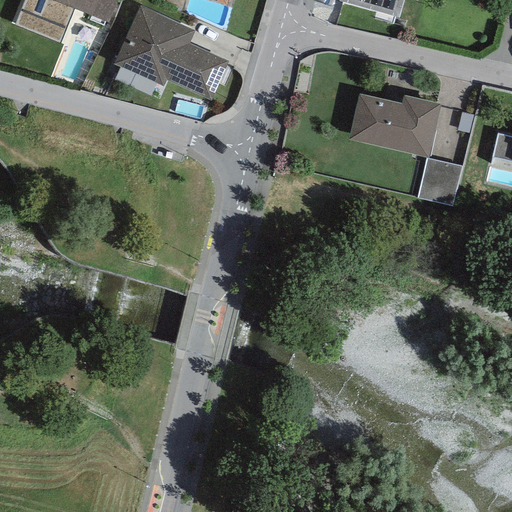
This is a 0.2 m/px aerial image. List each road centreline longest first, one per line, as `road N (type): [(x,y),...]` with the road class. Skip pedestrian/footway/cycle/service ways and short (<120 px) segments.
road 1 (residential): [(247,152),(161,511)]
road 2 (residential): [(0,85),(247,152)]
road 3 (residential): [(283,21),(511,75)]
road 4 (residential): [(283,21),(247,152)]
